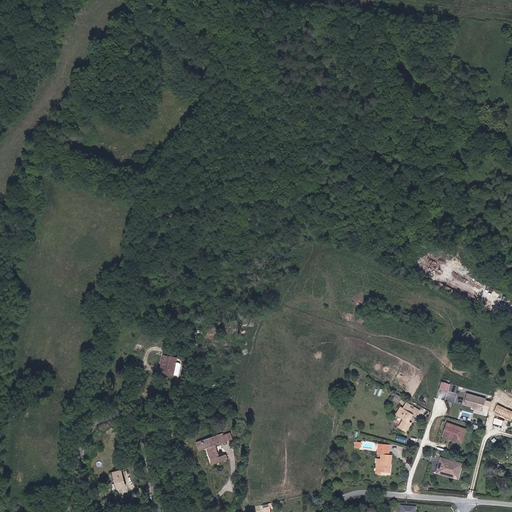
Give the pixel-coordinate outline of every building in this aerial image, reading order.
[(162,356),(161,362),(163,362),(161,373),(173,374),(175,358),(162,356)] [(450,384),(441,381),(439,389),(448,392),(450,384)] [(486,398),(468,392),(465,402),(473,405),(473,407),(482,410),(486,398)] [(457,402),(463,404),(465,396),(458,394),(457,402)] [(405,405),(402,409),(400,408),(397,415),(399,416),(404,419),(399,427),(408,432),(413,423),(409,421),(412,415),(415,416),(419,410),(414,407),(406,402),(405,405)] [(511,418),(511,411),(497,404),(493,413),(511,421),(511,418)] [(495,417),(493,425),(503,427),(505,419),(495,417)] [(462,442),(467,429),(465,428),(456,425),(448,422),(448,423),(447,427),(446,426),(444,430),(445,430),(444,434),(443,435),(462,442)] [(222,431),(204,437),(207,446),(206,446),(212,463),(227,458),(225,452),(217,455),(214,444),(225,440),(222,431)] [(206,446),(207,446),(204,437),(196,439),(199,448),(205,446),(210,464),(212,463),(206,446)] [(389,455),(390,444),(383,443),(379,443),(378,447),(378,454),(382,454),(389,455)] [(378,459),(377,464),(376,474),(381,474),(381,471),(389,471),(390,472),(391,464),(392,455),(389,455),(382,454),(382,459),(378,459)] [(463,463),(440,457),(436,473),(458,479),(463,463)] [(114,473),(116,489),(125,488),(123,472),(114,473)] [(263,504),(265,511),(272,510),(270,503),(263,504)]
